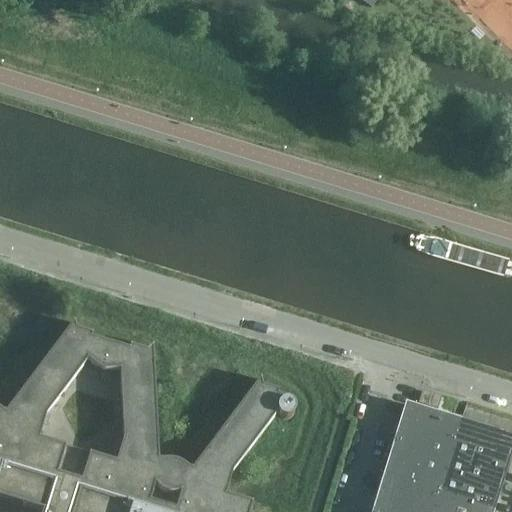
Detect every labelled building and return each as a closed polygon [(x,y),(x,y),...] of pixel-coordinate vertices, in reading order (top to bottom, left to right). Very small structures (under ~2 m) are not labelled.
[(249,511),(252,506),(225,498),(232,474),(277,416),(277,417),(278,418),(280,420),(281,420),(282,421),(284,421),(285,421),(287,421),(288,421),(289,420),(291,419),(292,418),(293,416),(294,415),(294,414),(294,413),(294,411),(294,410),(293,409),(292,407),(291,406),(290,405),(289,404),(287,404),(286,403),(287,401),(277,398),(278,394),(261,389),(260,381),(191,472),(188,471),(186,469),(183,467),(180,466),(178,464),(176,464),(172,463),(168,462),(164,462),(162,463),(158,462),(152,349),(146,354),(129,349),(128,352),(91,341),(92,337),(75,332),(73,324),(5,415),(1,414),(0,412),(0,500),(38,511),(249,511)] [(437,411),(441,399),(422,393),(418,405),(437,411)] [(449,460),(460,423),(462,419),(452,416),(451,420),(404,405),(393,442),(449,460)] [(486,511),(493,511),(511,452),(511,438),(460,423),(449,460),(437,497),(486,511)] [(437,497),(449,460),(393,442),(382,480),(437,497)] [(432,511),(437,497),(382,480),(371,511),(432,511)] [(486,511),(437,497),(432,511),(486,511)]
